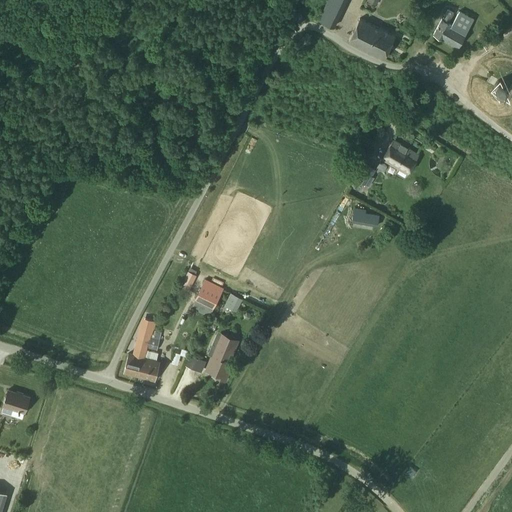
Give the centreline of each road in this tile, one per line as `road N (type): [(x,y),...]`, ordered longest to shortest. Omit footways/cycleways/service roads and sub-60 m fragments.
road 1 (unclassified): [(511,138),(427,73),(372,61),(299,27),(287,35),(102,380)]
road 2 (unclassified): [(398,511),(330,453),(102,380)]
